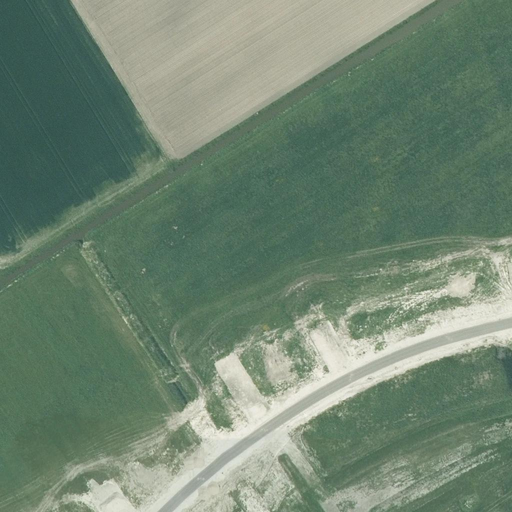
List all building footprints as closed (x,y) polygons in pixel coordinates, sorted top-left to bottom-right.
[(500,279),(489,282),(494,302),(496,302),(505,300),(500,279)] [(489,282),(479,284),(483,304),(492,302),(494,310),(498,309),(496,302),(494,302),(489,282)] [(479,284),(468,287),(473,307),(471,307),(473,315),(476,314),(475,307),(483,305),(483,304),(479,284)] [(468,287),(457,289),(462,309),(471,307),(473,307),(468,287)] [(439,298),(429,301),(436,321),(447,318),(442,304),(448,302),(444,290),(438,292),(439,298)] [(417,299),(411,301),(414,313),(421,311),(425,325),(436,322),(436,321),(429,301),(419,304),(417,299)] [(397,310),(384,315),(392,336),(404,331),(402,325),(408,323),(404,311),(398,313),(397,310)] [(368,324),(358,328),(367,348),(377,343),(371,330),(377,327),(372,316),(366,319),(368,324)] [(346,328),(340,330),(345,342),(351,339),(357,352),(367,348),(358,328),(349,333),(346,328)] [(511,347),(501,350),(506,370),(511,368),(511,347)] [(501,350),(491,353),(496,373),(506,370),(501,350)] [(491,353),(480,356),(485,375),(496,373),(491,353)] [(480,355),(470,358),(475,378),(485,375),(480,356),(480,355)] [(310,356),(300,361),(311,379),(320,373),(310,356)] [(470,358),(459,361),(464,381),(475,378),(470,358)] [(300,361),(291,367),(301,384),(311,379),(300,361)] [(291,367),(282,373),(292,390),(301,384),(291,367)] [(443,370),(430,375),(437,396),(450,391),(449,388),(455,386),(451,374),(445,376),(443,370)] [(282,373),(272,378),(283,396),(293,390),(292,390),(282,373)] [(409,388),(403,390),(407,402),(413,399),(415,403),(427,397),(419,377),(406,382),(409,388)] [(272,378),(263,384),(273,401),(283,396),(272,378)] [(388,390),(378,395),(387,414),(397,409),(399,414),(406,411),(400,400),(394,403),(388,390)] [(377,394),(367,399),(374,413),(368,416),(374,427),(380,424),(378,419),(387,414),(378,395),(377,394)] [(220,409),(212,416),(225,432),(234,425),(225,414),(230,410),(222,400),(217,404),(220,409)] [(349,406),(339,412),(339,413),(350,430),(359,424),(349,406)] [(339,413),(330,418),(340,435),(350,430),(339,413)] [(200,418),(195,422),(202,432),(207,428),(217,440),(226,433),(225,432),(212,416),(204,422),(200,418)] [(330,418),(321,424),(331,441),(340,435),(330,418)] [(321,423),(311,429),(322,447),(331,441),(321,424),(321,423)] [(311,429),(302,435),(312,452),(322,447),(311,429)] [(448,460),(442,463),(449,474),(454,470),(458,476),(469,469),(457,450),(446,457),(448,460)] [(431,468),(422,474),(433,492),(443,486),(435,473),(440,470),(434,459),(428,463),(431,468)] [(146,473),(138,481),(152,496),(161,489),(151,478),(155,474),(147,464),(142,469),(146,473)] [(257,468),(248,475),(261,492),(269,486),(273,490),(278,486),(270,476),(265,480),(257,468)] [(410,474),(404,478),(410,489),(416,485),(424,498),(433,492),(422,474),(413,479),(410,474)] [(248,475),(239,482),(247,493),(242,497),(250,507),(256,503),(252,499),(261,492),(248,475)] [(126,484),(121,489),(130,498),(134,493),(145,505),(153,497),(152,496),(138,481),(130,488),(126,484)] [(397,490),(388,496),(398,511),(402,511),(409,508),(402,496),(407,492),(400,482),(394,485),(397,490)] [(376,497),(370,500),(377,511),(382,508),(385,511),(398,511),(388,496),(379,501),(376,497)]
